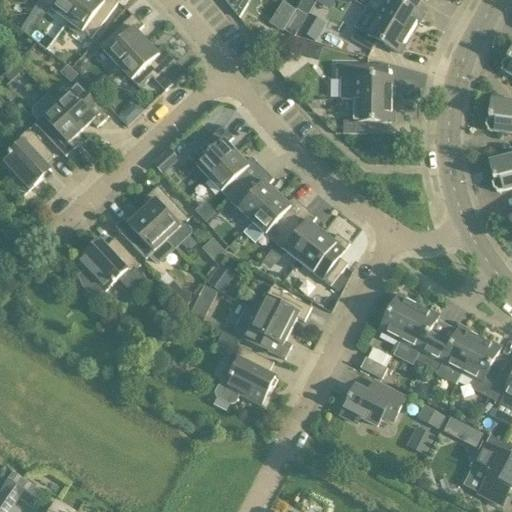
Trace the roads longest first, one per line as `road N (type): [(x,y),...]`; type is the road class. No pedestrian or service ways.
road 1 (residential): [(250,511),(391,236)]
road 2 (residential): [(463,235),(448,142),(452,91),(494,0)]
road 3 (residential): [(391,236),(256,121),(217,72)]
road 4 (residential): [(53,234),(217,72)]
